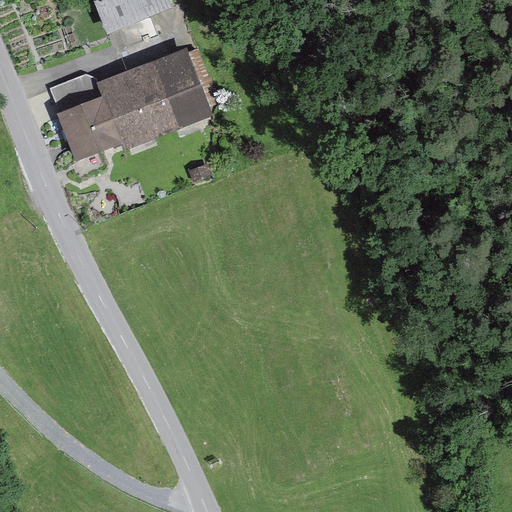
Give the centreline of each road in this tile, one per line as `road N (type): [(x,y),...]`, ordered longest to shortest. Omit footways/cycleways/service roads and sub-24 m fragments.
road 1 (tertiary): [(0,58),(67,237),(207,511)]
road 2 (track): [(204,503),(157,498),(92,464),(0,377)]
